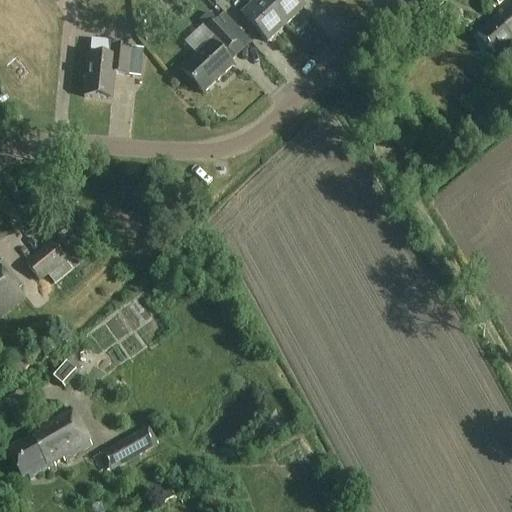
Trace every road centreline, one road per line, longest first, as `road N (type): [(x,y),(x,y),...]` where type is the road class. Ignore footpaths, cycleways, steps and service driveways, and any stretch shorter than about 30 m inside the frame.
road 1 (unclassified): [(0,156),(54,145),(237,144),(275,119),(403,0)]
road 2 (track): [(329,68),(511,379)]
